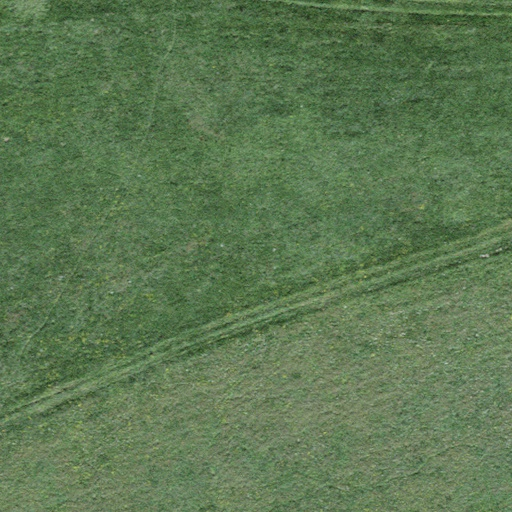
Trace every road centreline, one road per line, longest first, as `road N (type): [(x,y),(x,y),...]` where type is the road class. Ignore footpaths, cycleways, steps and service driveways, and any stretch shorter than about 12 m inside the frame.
road 1 (track): [(0,425),(164,353),(511,229)]
road 2 (track): [(511,6),(374,0)]
